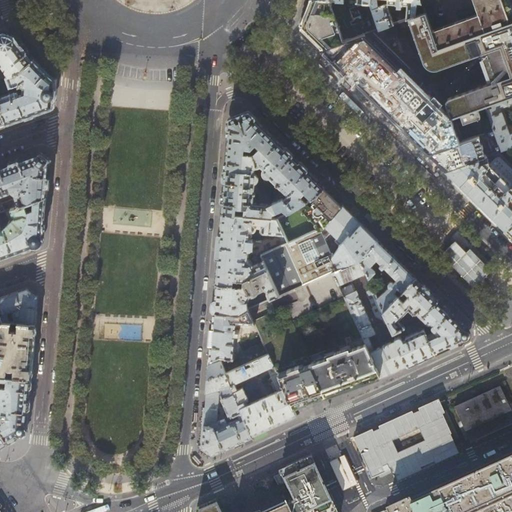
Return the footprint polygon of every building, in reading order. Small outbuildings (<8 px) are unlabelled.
[(356,1),(345,0),(310,0),(309,6),(307,11),(300,26),(308,33),(323,48),(324,48),(374,31),(380,29),(371,3),(356,1)] [(423,3),(421,0),(370,0),(371,3),(380,29),(394,23),(389,8),(389,4),(408,5),(407,14),(397,18),(399,22),(410,18),(416,16),(417,2),(423,3)] [(473,0),(478,13),(432,30),(438,47),(511,20),(511,13),(509,4),(507,0),(473,0)] [(426,12),(416,16),(410,18),(425,61),(426,63),(427,65),(430,67),(433,69),(437,69),(500,46),(501,51),(500,51),(501,53),(503,52),(511,75),(502,79),(501,76),(498,77),(499,80),(448,98),(446,100),(446,102),(451,116),(460,113),(485,105),(511,94),(511,20),(438,47),(432,30),(426,12)] [(19,39),(16,33),(4,29),(0,30),(0,78),(6,76),(19,71),(34,58),(23,45),(19,39)] [(431,89),(374,31),(324,48),(324,49),(329,53),(330,53),(335,59),(338,63),(339,62),(346,69),(345,69),(349,73),(350,73),(357,80),(356,80),(360,84),(361,84),(364,87),(367,90),(367,91),(371,95),(371,94),(378,101),(378,102),(382,105),(389,112),(393,116),(396,119),(400,123),(399,123),(402,125),(408,131),(407,132),(408,132),(448,118),(438,108),(441,105),(438,102),(439,101),(435,97),(431,101),(428,97),(430,96),(429,95),(428,94),(426,96),(426,95),(431,89)] [(44,69),(34,58),(19,71),(6,76),(9,85),(16,83),(25,87),(24,87),(24,88),(25,90),(19,92),(17,89),(0,95),(0,105),(6,124),(30,115),(54,107),(55,91),(56,79),(48,72),(44,69)] [(511,94),(485,105),(494,129),(493,129),(501,151),(511,146),(511,133),(509,135),(499,108),(508,105),(508,107),(511,105),(511,104),(511,103),(511,94)] [(494,129),(485,105),(460,113),(469,138),(493,129),(494,129)] [(283,207),(287,211),(318,193),(324,187),(305,169),(268,132),(249,113),(239,116),(251,148),(256,144),(259,148),(253,154),(258,166),(261,165),(264,168),(263,170),(263,172),(264,174),(266,176),(268,177),(270,177),(287,194),(284,197),(283,197),(272,202),(276,211),(283,207)] [(244,214),(272,216),(273,212),(276,211),(272,202),(269,203),(269,202),(255,201),(254,200),(255,182),(257,181),(258,180),(259,179),(259,177),(258,174),(257,173),(256,172),(255,171),(255,167),(258,166),(253,154),(245,153),(246,148),(251,148),(239,116),(230,120),(226,161),(224,189),(222,212),(236,213),(236,206),(245,207),(244,214)] [(457,142),(448,118),(408,132),(426,150),(428,152),(457,142)] [(501,151),(493,129),(469,138),(457,142),(428,152),(446,170),(459,165),(457,161),(463,159),(459,149),(476,143),(481,158),(490,154),(501,151)] [(2,203),(5,210),(6,210),(46,196),(48,175),(49,159),(39,152),(11,162),(0,166),(0,195),(10,192),(11,190),(15,192),(14,193),(16,197),(2,203)] [(492,158),(490,154),(481,158),(459,165),(446,170),(478,202),(505,228),(511,220),(511,168),(499,155),(492,162),(490,160),(492,158)] [(287,211),(276,217),(278,221),(284,218),(295,224),(283,230),(289,242),(326,225),(343,205),(333,196),(324,187),(318,193),(287,211)] [(0,258),(17,252),(33,247),(33,245),(35,246),(37,245),(39,244),(41,243),(42,241),(43,238),(41,234),(43,234),(44,217),(46,196),(6,210),(9,221),(3,228),(0,227),(0,226),(0,258)] [(289,242),(281,246),(262,254),(264,260),(268,268),(280,294),(333,270),(361,258),(378,240),(370,232),(352,215),(343,205),(326,225),(289,242)] [(245,280),(268,268),(264,260),(254,265),(254,264),(254,262),(252,261),(251,259),(248,259),(251,255),(251,253),(250,250),(253,246),(253,242),(252,240),(252,238),(251,237),(252,231),(253,230),(254,230),(255,229),(256,228),(256,227),(257,226),(257,225),(261,226),(261,229),(263,231),(281,233),(281,246),(289,242),(283,230),(278,221),(276,217),(272,216),(244,214),(236,213),(222,212),(219,248),(216,283),(228,284),(233,283),(234,282),(234,277),(244,278),(245,280)] [(378,298),(384,311),(399,295),(402,292),(416,278),(400,262),(378,240),(361,258),(366,270),(369,277),(375,271),(370,266),(377,259),(382,264),(381,265),(381,266),(382,267),(383,267),(384,266),(397,279),(394,282),(393,281),(391,281),(389,283),(389,285),(390,286),(378,298)] [(333,270),(339,283),(358,274),(366,270),(361,258),(333,270)] [(256,305),(280,294),(268,268),(245,280),(244,284),(243,285),(236,284),(235,285),(233,283),(228,284),(216,283),(215,295),(215,301),(214,301),(213,307),(214,307),(214,310),(239,312),(249,308),(247,299),(251,295),(252,295),(255,294),(258,292),(259,291),(265,289),(268,291),(268,292),(269,296),(255,302),(256,305)] [(333,270),(280,294),(326,394),(374,376),(380,374),(370,352),(364,338),(342,289),(339,283),(333,270)] [(385,323),(389,321),(384,311),(378,298),(369,277),(366,270),(358,274),(374,307),(373,308),(376,315),(384,320),(385,323)] [(389,321),(393,332),(400,329),(406,326),(399,319),(409,308),(414,313),(416,310),(422,316),(438,299),(426,287),(416,278),(402,292),(405,295),(402,298),(399,295),(384,311),(389,321)] [(342,289),(364,338),(369,336),(376,333),(357,291),(356,291),(353,284),(342,289)] [(18,322),(35,323),(36,310),(37,296),(33,292),(27,288),(0,298),(0,309),(4,321),(10,321),(12,321),(12,318),(9,314),(11,312),(12,312),(12,315),(14,317),(14,322),(18,322)] [(275,366),(293,406),(297,405),(326,394),(280,294),(256,305),(249,308),(255,323),(265,344),(269,353),(275,366)] [(427,334),(435,352),(450,345),(468,337),(469,330),(453,314),(438,299),(422,316),(432,326),(434,331),(427,334)] [(212,332),(210,359),(219,357),(220,358),(223,358),(229,358),(229,359),(230,359),(232,359),(232,360),(234,359),(234,357),(233,357),(235,334),(238,334),(238,330),(236,330),(236,321),(255,323),(249,308),(239,312),(214,310),(212,332)] [(0,375),(30,377),(33,348),(35,323),(18,322),(18,330),(10,329),(10,321),(4,321),(0,321),(0,375)] [(400,329),(393,332),(397,340),(408,364),(420,359),(435,352),(427,334),(425,328),(403,338),(402,336),(403,335),(400,329)] [(370,352),(375,350),(369,336),(364,338),(370,352)] [(370,352),(380,374),(381,377),(402,367),(408,364),(397,340),(387,344),(386,342),(383,343),(384,346),(375,350),(370,352)] [(240,360),(242,365),(244,364),(250,361),(269,353),(265,344),(238,356),(240,360)] [(268,369),(275,366),(269,353),(250,361),(252,364),(245,367),(244,364),(242,365),(226,372),(231,385),(235,383),(268,369)] [(252,436),(231,385),(226,372),(220,358),(219,357),(210,359),(209,363),(208,373),(206,393),(207,393),(206,405),(203,436),(202,447),(212,454),(218,451),(218,452),(227,448),(228,447),(252,436)] [(223,358),(220,358),(226,372),(242,365),(240,360),(226,366),(223,358)] [(281,422),(297,415),(293,406),(275,366),(268,369),(274,383),(272,384),(275,393),(247,405),(246,401),(248,400),(243,387),(238,389),(235,383),(231,385),(252,436),(281,422)] [(0,445),(19,435),(21,435),(23,434),(25,432),(26,431),(28,427),(27,425),(26,423),(28,403),(30,377),(0,375),(0,445)] [(455,407),(471,443),(511,424),(511,411),(500,386),(455,407)] [(444,411),(439,400),(419,409),(420,411),(414,414),(412,412),(379,427),(380,429),(374,433),(373,430),(354,439),(360,452),(364,450),(365,454),(362,455),(372,479),(382,475),(391,470),(390,469),(392,468),(398,481),(459,454),(454,440),(452,437),(451,435),(454,433),(444,411)] [(459,437),(447,410),(444,411),(454,433),(451,435),(452,437),(454,440),(459,437)] [(511,511),(511,455),(411,501),(410,500),(406,502),(397,506),(393,508),(393,507),(380,511),(511,511)] [(336,459),(335,459),(341,473),(350,469),(346,467),(347,465),(347,464),(347,463),(346,461),(345,461),(344,460),(343,459),(342,459),(341,459),(340,460),(339,460),(339,461),(338,461),(336,459)] [(282,473),(274,477),(286,503),(290,511),(336,511),(311,460),(282,473)] [(393,497),(397,506),(406,502),(410,500),(414,498),(410,489),(393,497)] [(221,511),(216,500),(197,509),(196,511),(221,511)] [(265,511),(290,511),(286,503),(265,511)]
